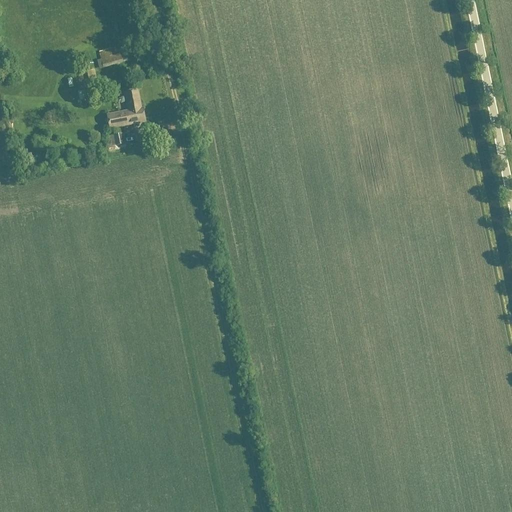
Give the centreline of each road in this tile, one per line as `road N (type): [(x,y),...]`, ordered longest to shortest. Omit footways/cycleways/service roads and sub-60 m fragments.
road 1 (track): [(258,511),(151,0)]
road 2 (unclassified): [(511,207),(468,0)]
